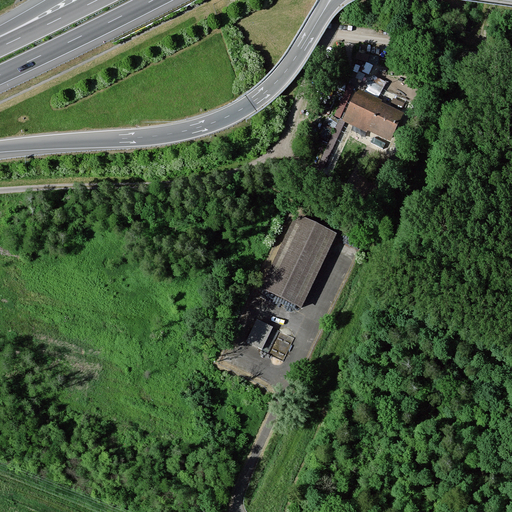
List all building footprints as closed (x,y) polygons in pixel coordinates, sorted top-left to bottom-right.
[(366,90),(379,98),(385,86),(372,79),(366,90)] [(403,114),(357,93),(345,119),(391,139),(403,114)] [(329,141),(317,167),(330,172),(350,126),(328,117),(320,137),(329,141)] [(333,235),(297,218),(264,287),(299,304),(333,235)] [(272,327),(257,320),(247,342),(262,349),(272,327)]
